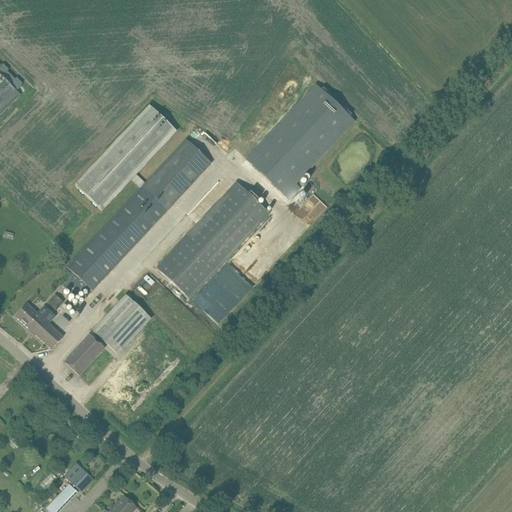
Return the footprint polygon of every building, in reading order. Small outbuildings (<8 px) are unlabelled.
[(0,115),(20,95),(16,92),(22,87),(0,64),(0,115)] [(314,86),(245,160),(289,201),(300,189),(296,185),(355,122),(314,86)] [(131,181),(141,190),(67,268),(74,274),(62,287),(74,298),(86,285),(92,291),(167,212),(211,164),(186,140),(145,184),(136,175),(177,132),(149,106),(75,186),(102,211),(131,181)] [(235,183),(155,269),(189,300),(269,215),(235,183)] [(54,295),(47,304),(56,311),(63,303),(54,295)] [(92,331),(117,354),(150,318),(126,295),(92,331)] [(27,305),(16,317),(51,350),(68,331),(54,319),(49,324),(49,323),(55,317),(44,307),(38,315),(27,305)] [(149,333),(93,391),(118,415),(174,356),(149,333)] [(105,349),(90,335),(64,363),(79,377),(105,349)] [(83,470),(71,483),(81,493),(93,481),(83,470)] [(69,485),(63,491),(71,499),(77,493),(69,485)] [(124,497),(110,511),(133,511),(137,508),(124,497)]
